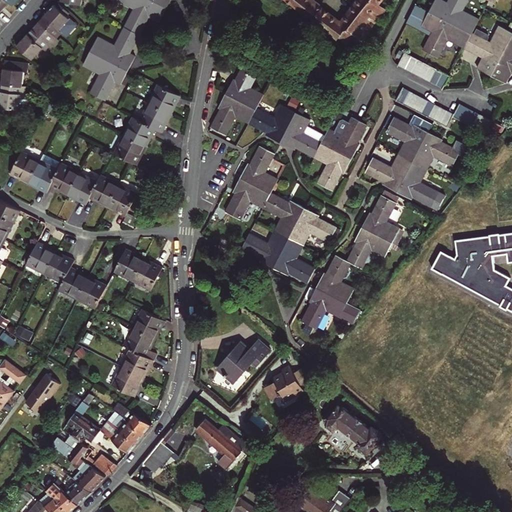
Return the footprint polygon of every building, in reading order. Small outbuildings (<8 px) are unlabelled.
[(124,0),(124,1),(135,7),(125,25),(140,32),(148,17),(144,15),(147,10),(150,12),(161,18),(167,6),(156,0),(124,0)] [(314,0),(285,0),(313,21),(323,7),(314,0)] [(352,36),(360,43),(369,31),(367,29),(385,7),(378,2),(379,0),(358,0),(342,22),(330,12),(319,26),(337,39),(340,36),(347,42),(352,36)] [(440,0),(434,0),(429,10),(472,32),(472,31),(477,20),(471,17),(473,14),(463,9),(467,0),(451,0),(452,0),(450,5),(446,3),(440,0)] [(53,3),(38,20),(56,36),(60,32),(64,35),(72,26),(73,28),(76,25),(76,22),(69,16),(68,17),(53,3)] [(330,12),(323,7),(313,21),(319,26),(330,12)] [(435,34),(432,33),(424,48),(439,56),(448,38),(458,43),(460,40),(466,43),(472,32),(429,10),(423,23),(434,28),(437,30),(435,34)] [(51,45),(57,38),(56,36),(38,20),(16,43),(31,57),(42,46),(44,48),(49,42),(51,45)] [(128,47),(131,49),(140,32),(125,25),(115,44),(105,38),(103,41),(97,38),(91,49),(128,68),(135,56),(129,53),(126,51),(128,47)] [(492,74),(511,34),(511,30),(503,26),(499,32),(496,30),(491,41),(489,40),(490,37),(489,34),(478,28),(476,33),(472,31),(472,32),(466,43),(464,46),(480,54),(482,51),(486,53),(485,57),(479,68),(492,74)] [(511,66),(511,34),(492,74),(504,80),(510,69),(511,66)] [(128,68),(91,49),(85,60),(92,64),(90,66),(100,72),(91,91),(105,99),(114,83),(111,81),(113,77),(116,78),(122,81),(128,68)] [(405,67),(412,54),(404,51),(397,63),(405,67)] [(410,70),(417,57),(412,54),(405,67),(410,70)] [(410,70),(417,74),(424,60),(417,57),(410,70)] [(5,59),(2,83),(20,86),(23,70),(26,70),(27,62),(5,59)] [(226,91),(256,107),(257,106),(262,95),(256,92),(257,89),(252,86),(261,68),(246,60),(237,77),(240,79),(239,81),(233,79),(226,91)] [(423,77),(430,64),(424,60),(417,74),(423,77)] [(330,74),(312,61),(306,70),(324,82),(330,74)] [(437,67),(430,64),(423,77),(430,80),(437,67)] [(437,67),(430,80),(436,84),(443,71),(437,67)] [(443,87),(450,74),(443,71),(436,84),(443,87)] [(27,94),(23,94),(24,86),(20,86),(2,83),(0,99),(0,105),(13,107),(12,115),(22,116),(23,107),(26,107),(27,94)] [(151,101),(169,111),(175,100),(178,102),(182,95),(158,83),(152,94),(154,95),(151,101)] [(396,99),(402,102),(409,89),(403,86),(396,99)] [(409,106),(416,92),(409,89),(402,102),(409,106)] [(251,118),(256,107),(226,91),(220,104),(225,107),(224,110),(221,109),(212,126),(227,134),(237,114),(243,117),(244,114),(251,118)] [(409,106),(415,109),(422,95),(416,92),(409,106)] [(421,112),(429,99),(422,95),(415,109),(421,112)] [(421,112),(428,116),(435,102),(429,99),(421,112)] [(157,128),(163,131),(166,125),(163,123),(169,111),(151,101),(147,108),(145,107),(139,118),(157,128)] [(434,119),(441,106),(435,102),(428,116),(434,119)] [(461,119),(468,106),(459,102),(454,112),(453,115),(461,119)] [(267,134),(280,141),(296,111),(284,105),(281,111),(278,109),(275,115),(257,106),(256,107),(251,118),(249,121),(266,129),(268,127),(270,129),(267,134)] [(435,119),(441,122),(448,109),(441,106),(434,119),(435,119)] [(466,122),(473,109),(468,106),(461,119),(466,122)] [(448,126),(453,115),(454,112),(448,109),(441,122),(448,126)] [(466,122),(473,125),(479,112),(473,109),(466,122)] [(326,133),(307,123),(304,122),(307,117),(296,111),(280,141),(290,146),(293,147),(296,142),(299,144),(298,146),(314,155),(316,152),(322,141),(322,140),(326,133)] [(479,128),(486,115),(479,112),(473,125),(479,128)] [(157,128),(139,118),(132,115),(126,126),(129,128),(126,134),(145,144),(151,133),(153,135),(157,128)] [(336,130),(334,133),(327,130),(326,133),(322,140),(322,141),(353,157),(359,145),(354,141),(355,138),(358,140),(367,122),(352,115),(349,120),(343,117),(340,118),(335,127),(336,130)] [(486,115),(479,128),(486,132),(493,119),(486,115)] [(413,161),(429,130),(416,124),(413,129),(410,127),(411,125),(394,116),(386,131),(405,140),(402,146),(405,148),(402,155),(413,161)] [(441,137),(429,130),(413,161),(424,166),(427,160),(431,161),(434,155),(452,165),(460,150),(443,142),(442,144),(439,142),(441,137)] [(114,151),(138,163),(141,157),(139,156),(145,144),(126,134),(122,141),(119,140),(114,151)] [(353,157),(322,141),(316,152),(323,155),(321,158),(327,162),(317,180),(332,188),(341,171),(339,169),(340,167),(346,170),(353,157)] [(270,177),(272,174),(266,171),(275,152),(261,144),(251,162),(254,164),(253,166),(247,163),(241,176),(271,192),(277,180),(270,177)] [(30,180),(40,161),(33,157),(34,155),(24,150),(11,174),(17,176),(19,174),(30,180)] [(398,190),(413,161),(402,155),(398,161),(395,159),(392,165),(374,155),(366,170),(383,179),(384,177),(387,178),(385,183),(398,190)] [(51,185),(60,168),(48,162),(47,165),(40,161),(30,180),(41,186),(40,188),(47,192),(51,185)] [(70,192),(80,173),(73,169),(74,167),(63,161),(60,168),(51,185),(57,188),(58,186),(70,192)] [(421,180),(424,174),(421,173),(424,166),(413,161),(398,190),(410,197),(413,191),(416,193),(415,195),(432,204),(439,189),(421,180)] [(87,203),(90,197),(99,180),(88,174),(87,176),(80,173),(70,192),(81,198),(80,200),(87,203)] [(109,204),(119,184),(112,181),(114,179),(102,173),(99,180),(90,197),(96,200),(98,198),(109,204)] [(271,192),(241,176),(234,189),(239,192),(238,195),(235,193),(226,210),(241,218),(251,199),(257,203),(259,200),(265,203),(271,192)] [(126,188),(119,184),(109,204),(120,209),(119,212),(126,216),(139,192),(127,186),(126,188)] [(386,188),(383,194),(397,201),(400,195),(386,188)] [(282,216),(279,223),(282,225),(278,231),(289,237),(305,206),(292,200),(290,205),(287,204),(288,200),(271,192),(265,203),(263,206),(282,216)] [(369,212),(363,225),(393,241),(399,229),(393,226),(394,223),(387,220),(397,201),(383,194),(374,211),(376,212),(375,215),(369,212)] [(22,209),(0,198),(0,235),(4,237),(8,230),(10,232),(22,209)] [(318,213),(305,206),(289,237),(300,243),(304,236),(307,238),(311,231),(329,240),(336,226),(319,217),(318,219),(315,218),(318,213)] [(373,248),(379,251),(381,248),(388,252),(393,241),(363,225),(356,237),(362,240),(360,243),(358,242),(348,260),(351,261),(363,267),(373,248)] [(275,237),(272,236),(269,241),(250,231),(242,246),(260,255),(261,252),(264,254),(262,259),(274,266),(289,237),(278,231),(275,237)] [(511,232),(456,240),(458,254),(456,258),(442,250),(432,268),(511,311),(511,232)] [(4,237),(0,235),(0,258),(4,260),(9,249),(0,244),(4,237)] [(298,256),(300,251),(297,249),(300,243),(289,237),(274,266),(287,272),(290,267),(292,269),(291,271),(309,280),(316,265),(298,256)] [(39,240),(27,263),(38,269),(40,267),(46,270),(56,251),(44,245),(45,243),(39,240)] [(127,274),(135,277),(145,258),(133,252),(134,250),(127,246),(115,270),(126,276),(127,274)] [(67,257),(56,251),(46,270),(53,274),(52,276),(63,282),(72,265),(76,258),(69,255),(67,257)] [(349,265),(351,261),(348,260),(337,254),(328,271),(331,272),(329,275),(324,272),(318,285),(348,300),(353,289),(347,286),(348,283),(342,280),(344,276),(348,275),(351,269),(349,265)] [(156,264),(145,258),(135,277),(142,281),(141,284),(151,289),(163,265),(157,262),(156,264)] [(79,296),(89,276),(77,271),(79,268),(72,265),(63,282),(60,289),(71,294),(72,292),(79,296)] [(100,282),(89,276),(79,296),(86,299),(85,302),(96,307),(108,283),(101,280),(100,282)] [(327,308),(354,322),(362,308),(348,300),(318,285),(311,298),(316,300),(315,304),(312,302),(303,320),(318,327),(327,308)] [(139,320),(136,326),(155,336),(161,325),(163,326),(166,319),(142,306),(136,318),(139,320)] [(131,346),(148,355),(151,349),(149,348),(155,336),(136,326),(133,333),(130,331),(125,343),(131,346)] [(248,355),(236,345),(218,365),(234,379),(252,359),(258,365),(272,350),(259,338),(252,346),(250,349),(252,351),(248,355)] [(250,349),(252,346),(242,338),(236,345),(248,355),(252,351),(250,349)] [(155,358),(148,355),(131,346),(125,358),(128,359),(124,365),(144,375),(149,364),(151,366),(155,358)] [(28,372),(6,356),(0,365),(0,366),(5,370),(21,382),(28,372)] [(413,381),(426,366),(416,356),(402,371),(413,381)] [(144,375),(124,365),(121,373),(119,372),(113,383),(136,395),(140,388),(137,387),(144,375)] [(276,380),(265,386),(271,397),(283,390),(288,398),(305,388),(303,384),(310,380),(303,368),(297,372),(294,367),(275,377),(276,380)] [(62,381),(48,371),(28,398),(43,408),(62,381)] [(0,406),(2,408),(15,390),(0,378),(0,406)] [(89,403),(95,394),(90,390),(84,399),(89,403)] [(83,414),(90,404),(89,403),(84,399),(77,409),(83,414)] [(124,408),(120,413),(145,432),(152,422),(121,401),(119,403),(124,408)] [(354,415),(340,403),(330,415),(331,417),(330,418),(329,423),(334,428),(338,426),(340,423),(361,440),(359,443),(369,451),(384,432),(374,424),(371,427),(368,425),(369,424),(355,414),(354,415)] [(101,428),(83,414),(77,409),(69,421),(76,426),(71,432),(72,434),(80,439),(85,432),(94,438),(101,428)] [(145,432),(120,413),(113,421),(138,440),(145,432)] [(220,429),(206,417),(197,427),(226,452),(219,460),(228,467),(247,446),(224,426),(220,429)] [(129,451),(138,440),(113,421),(108,418),(101,428),(129,451)] [(477,429),(468,442),(493,461),(503,448),(477,429)] [(67,441),(59,436),(53,444),(77,461),(89,446),(80,439),(72,434),(67,441)] [(172,448),(161,439),(151,451),(162,460),(172,448)] [(181,456),(172,448),(162,460),(166,464),(178,458),(181,456)] [(103,452),(96,462),(110,472),(118,463),(103,452)] [(81,481),(91,489),(106,475),(88,462),(74,476),(81,481)] [(73,475),(69,472),(64,479),(67,482),(73,475)] [(79,502),(94,490),(91,489),(81,481),(68,493),(79,502)] [(48,489),(55,496),(69,510),(79,502),(68,493),(63,489),(55,482),(48,489)] [(340,511),(348,501),(337,493),(329,503),(308,488),(301,496),(299,494),(288,509),(292,511),(340,511)] [(55,511),(67,511),(69,510),(55,496),(46,504),(54,511),(55,511)] [(53,511),(54,511),(46,504),(38,497),(27,511),(53,511)] [(218,511),(192,501),(189,508),(201,511),(218,511)] [(266,511),(280,511),(283,508),(273,502),(266,511)]
